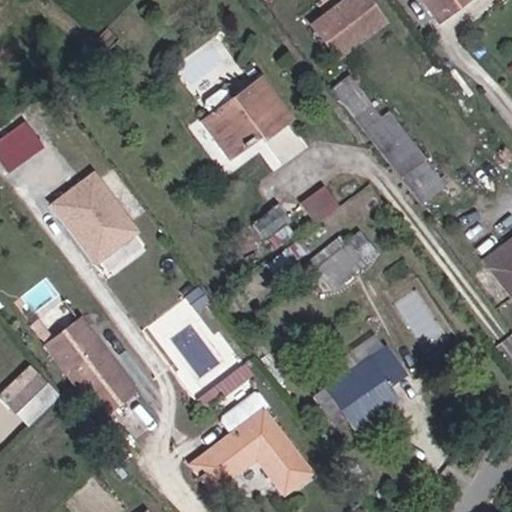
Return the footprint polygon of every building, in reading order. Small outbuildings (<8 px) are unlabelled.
[(338,0),(311,20),(339,59),(392,20),(376,0),(338,0)] [(426,0),(442,20),(467,0),(426,0)] [(300,120),(267,72),(237,95),(231,87),(224,87),(210,98),(208,104),(214,113),(218,110),(206,119),(234,156),(259,139),(254,132),(266,124),(275,137),(300,120)] [(356,113),(421,199),(448,179),(395,110),(387,116),(374,100),(356,113)] [(95,171),(48,205),(91,263),(138,228),(95,171)] [(315,222),(340,205),(325,184),(300,201),(315,222)] [(301,225),(290,209),(269,224),(281,240),(301,225)] [(371,257),(358,238),(316,268),(332,287),(371,257)] [(511,240),(488,259),(511,293),(511,240)] [(86,314),(54,339),(107,410),(139,386),(86,314)] [(358,371),(346,357),(331,369),(339,381),(332,387),(352,414),(393,383),(373,357),(358,371)] [(22,409),(51,380),(36,366),(8,394),(22,409)] [(344,419),(352,414),(332,387),(324,393),(344,419)] [(314,474),(267,413),(194,465),(214,491),(257,457),(287,496),(314,474)]
